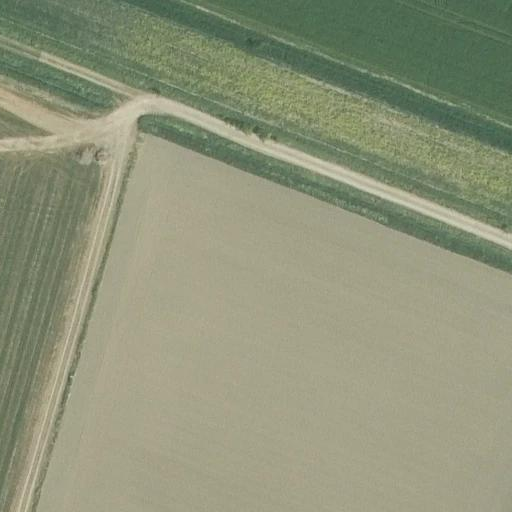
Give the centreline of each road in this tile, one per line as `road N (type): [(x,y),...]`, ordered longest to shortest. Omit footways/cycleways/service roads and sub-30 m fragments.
road 1 (track): [(0,41),(511,243)]
road 2 (track): [(157,101),(132,112),(121,139),(22,511)]
